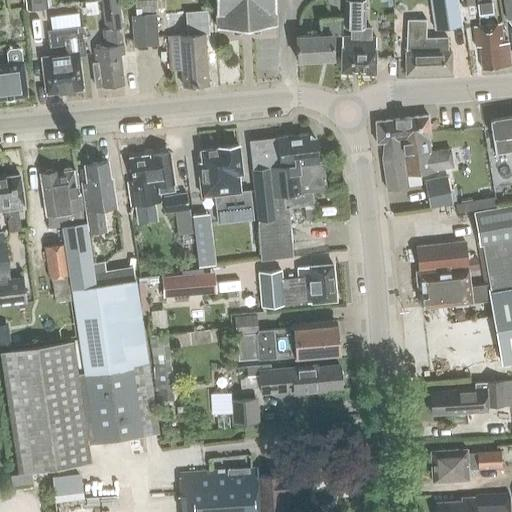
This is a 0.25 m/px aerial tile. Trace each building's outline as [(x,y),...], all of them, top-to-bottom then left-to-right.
[(47,7),(46,0),(24,0),(26,10),(47,7)] [(93,48),(95,64),(92,64),(95,87),(123,84),(120,55),(123,55),(117,0),(100,0),(103,28),(101,28),(103,47),(93,48)] [(213,0),(215,28),(232,27),(232,33),(258,32),(258,26),(275,25),(274,0),(213,0)] [(455,0),(429,0),(434,30),(460,27),(455,0)] [(511,18),(511,0),(503,0),(506,20),(511,18)] [(341,37),(339,73),(374,74),(374,47),(375,38),(371,38),(370,27),(363,27),(363,17),(363,2),(344,2),(344,30),(346,30),(350,30),(350,36),(341,36),(341,37)] [(491,3),(477,5),(478,16),(492,14),(491,3)] [(50,14),(50,26),(77,24),(77,13),(50,14)] [(153,13),(132,15),(133,36),(134,48),(156,46),(153,13)] [(330,36),(342,35),(341,17),(318,18),(319,35),(293,36),(294,60),(332,58),(330,36)] [(406,19),(406,27),(406,51),(405,51),(404,74),(450,74),(450,51),(446,51),(446,38),(423,38),(424,19),(406,19)] [(481,70),(510,67),(507,43),(502,44),(500,24),(472,27),(474,48),(479,47),(481,70)] [(50,57),(41,58),(46,93),(82,89),(78,56),(85,56),(81,26),(46,30),(50,57)] [(204,34),(202,34),(167,36),(170,65),(180,65),(182,87),(207,85),(204,34)] [(6,53),(7,64),(0,64),(0,99),(26,96),(22,62),(21,62),(20,51),(17,48),(8,49),(6,53)] [(426,136),(429,136),(427,115),(374,122),(375,143),(383,142),(381,159),(386,190),(407,186),(405,175),(433,172),(432,169),(451,167),(449,150),(428,152),(426,136)] [(511,116),(489,120),(491,138),(494,154),(511,151),(511,116)] [(325,190),(322,160),(317,161),(314,138),(308,134),(275,138),(275,140),(248,140),(252,168),(250,168),(261,260),(292,256),(286,208),(313,204),(311,192),(325,190)] [(216,218),(251,215),(249,191),(240,192),(238,174),(241,173),(238,146),(216,148),(200,150),(201,162),(197,162),(200,195),(213,193),(216,218)] [(131,182),(127,182),(130,206),(137,205),(154,203),(159,202),(158,195),(173,193),(167,153),(128,158),(131,182)] [(106,231),(104,208),(114,207),(110,179),(108,179),(106,162),(83,165),(85,183),(82,184),(89,233),(106,231)] [(72,300),(93,443),(157,434),(133,266),(92,272),(85,222),(83,222),(79,195),(76,196),(75,187),(77,187),(75,170),(72,170),(70,168),(63,169),(61,172),(56,172),(56,171),(39,174),(45,216),(47,216),(49,228),(61,227),(63,244),(43,247),(48,279),(50,279),(54,303),(72,300)] [(17,209),(24,208),(19,175),(0,177),(0,211),(3,211),(3,216),(8,216),(9,219),(6,219),(8,232),(21,231),(17,209)] [(449,189),(427,194),(430,208),(452,203),(449,189)] [(192,233),(186,192),(162,196),(164,212),(173,211),(176,235),(192,233)] [(495,206),(494,196),(455,203),(456,213),(495,206)] [(314,220),(313,205),(304,206),(305,221),(314,220)] [(511,205),(472,211),(485,287),(487,287),(500,364),(511,362),(511,205)] [(207,212),(191,214),(197,265),(213,263),(207,212)] [(466,266),(463,241),(415,246),(418,271),(417,271),(421,308),(456,304),(455,301),(469,299),(466,268),(465,269),(464,266),(466,266)] [(478,271),(476,257),(467,258),(468,271),(478,271)] [(337,301),(333,264),(296,267),(296,278),(281,279),(280,270),(257,272),(260,307),(337,301)] [(163,297),(194,294),(192,273),(161,276),(163,297)] [(0,306),(26,303),(22,276),(0,279),(0,306)] [(237,361),(255,360),(293,357),(337,354),(334,320),(307,322),(308,326),(290,327),(265,329),(265,332),(255,333),(254,316),(234,318),(237,361)] [(174,400),(170,366),(165,334),(150,337),(155,402),(174,400)] [(89,454),(71,340),(0,350),(0,357),(18,473),(9,475),(11,485),(31,482),(30,471),(91,462),(89,454)] [(258,375),(259,385),(291,382),(292,395),(318,392),(318,390),(340,388),(339,382),(341,379),(341,374),(338,372),(338,365),(315,367),(315,366),(271,370),(270,364),(247,367),(248,376),(258,375)] [(455,414),(477,413),(484,412),(484,407),(503,406),(503,405),(511,404),(511,380),(472,383),(473,389),(444,390),(444,392),(429,393),(430,413),(451,411),(455,414)] [(259,423),(257,397),(230,399),(231,424),(259,423)] [(431,482),(467,480),(466,469),(476,468),(476,469),(499,468),(498,452),(466,453),(465,449),(430,451),(431,482)] [(256,477),(255,468),(222,470),(222,473),(216,473),(216,471),(177,473),(179,501),(284,495),(293,494),(292,474),(256,477)] [(52,496),(80,492),(76,470),(49,474),(52,496)] [(509,511),(509,494),(502,494),(472,495),(472,497),(459,498),(460,501),(435,502),(435,511),(509,511)] [(285,511),(284,495),(179,501),(179,511),(285,511)]
